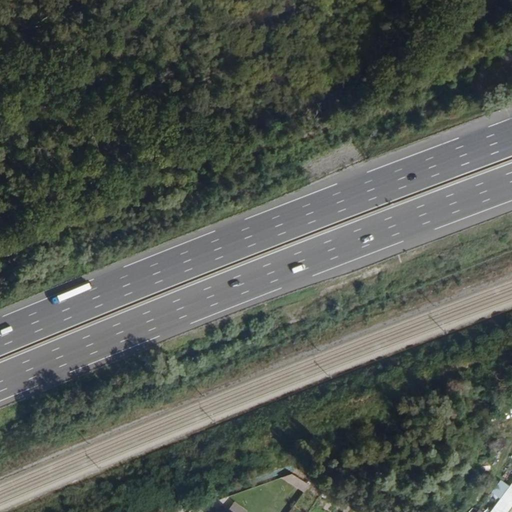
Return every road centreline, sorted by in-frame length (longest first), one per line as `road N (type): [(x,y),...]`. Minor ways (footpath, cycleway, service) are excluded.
road 1 (motorway): [(0,383),(511,182)]
road 2 (motorway): [(511,136),(0,336)]
road 3 (track): [(165,511),(305,464),(388,511)]
